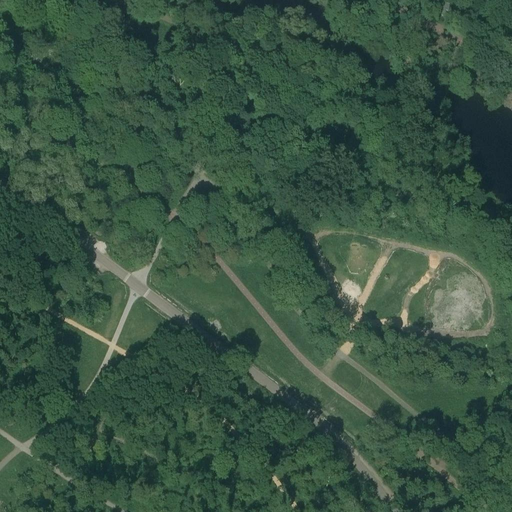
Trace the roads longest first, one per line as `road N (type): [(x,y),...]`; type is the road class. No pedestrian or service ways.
road 1 (unclassified): [(0,186),(298,408),(396,511)]
road 2 (unknown): [(297,511),(207,403),(0,276)]
